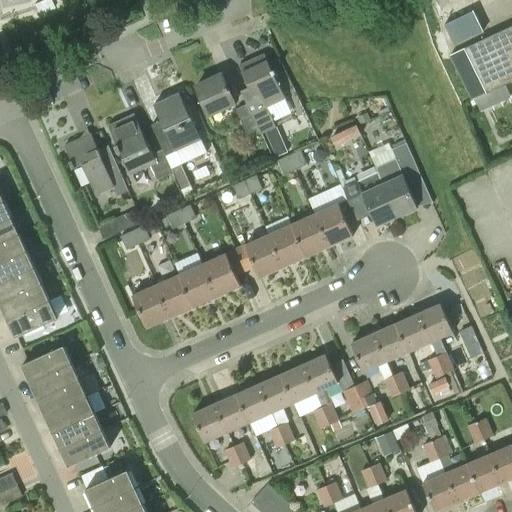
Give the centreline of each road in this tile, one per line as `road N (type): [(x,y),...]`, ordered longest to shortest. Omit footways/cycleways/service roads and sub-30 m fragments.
road 1 (residential): [(135,376),(30,147),(3,111)]
road 2 (residential): [(135,376),(406,271)]
road 3 (residential): [(3,111),(207,27),(237,0)]
road 4 (residential): [(227,511),(173,456),(135,376)]
road 5 (residential): [(67,511),(0,365)]
